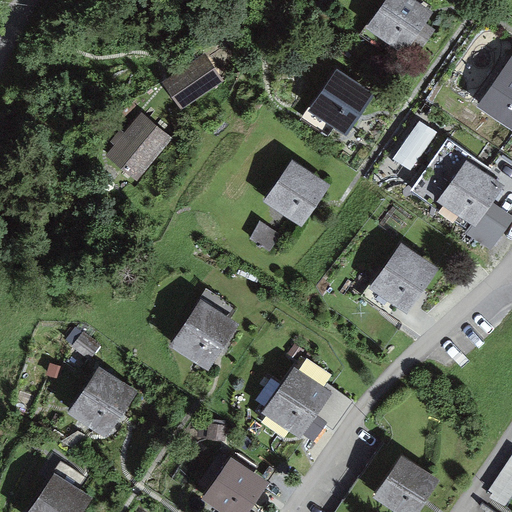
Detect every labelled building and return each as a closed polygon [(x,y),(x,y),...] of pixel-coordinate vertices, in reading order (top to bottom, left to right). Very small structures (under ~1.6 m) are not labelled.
[(427,11),(411,0),(388,0),(370,25),(402,47),(407,40),(417,47),(429,30),(418,22),(427,11)] [(178,110),(221,83),(205,58),(162,85),(178,110)] [(511,72),(505,68),(481,102),(511,123),(511,72)] [(369,94),(338,73),(315,106),(345,128),(369,94)] [(167,137),(142,116),(111,152),(137,173),(167,137)] [(414,169),(438,128),(420,118),(396,158),(414,169)] [(499,186),(467,163),(442,198),(474,221),(499,186)] [(293,164),(270,197),(300,218),(323,185),(293,164)] [(280,233),(260,221),(249,239),(269,251),(280,233)] [(433,267),(402,246),(376,284),(407,305),(433,267)] [(175,341),(207,362),(233,324),(200,303),(175,341)] [(104,430),(130,392),(99,371),(73,409),(104,430)] [(326,393),(294,371),(267,409),(299,431),(326,393)] [(511,496),(511,454),(485,495),(504,508),(511,496)] [(403,458),(380,493),(407,511),(409,511),(433,478),(403,458)] [(233,461),(208,495),(232,511),(241,511),(263,483),(233,461)] [(77,511),(87,498),(55,476),(29,511),(77,511)]
